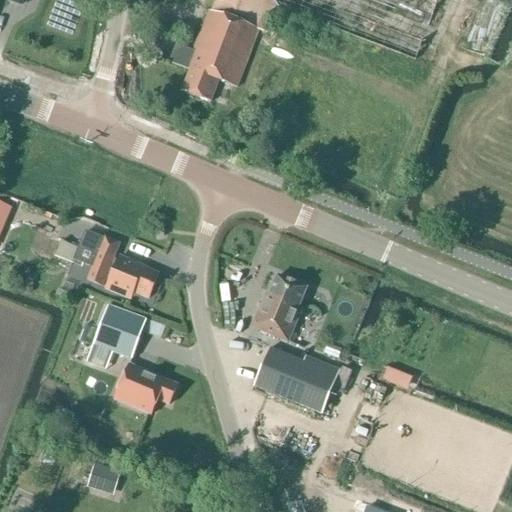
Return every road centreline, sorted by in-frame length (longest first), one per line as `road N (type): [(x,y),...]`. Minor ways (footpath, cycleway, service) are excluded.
road 1 (unclassified): [(253,511),(199,325),(203,233),(224,184)]
road 2 (secondary): [(511,304),(224,184)]
road 3 (secondary): [(224,184),(88,128)]
road 4 (unclassified): [(88,128),(117,0)]
